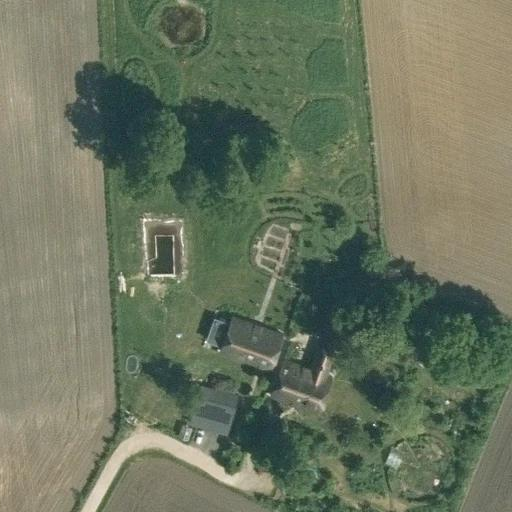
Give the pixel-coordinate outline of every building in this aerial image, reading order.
[(325,272),(323,266),(315,268),(317,274),(325,272)] [(316,338),(342,347),(355,312),(329,303),(316,338)] [(270,367),(275,368),(278,361),(273,359),(282,334),(231,317),(219,352),(269,369),(270,367)] [(270,394),(319,412),(332,376),(326,374),(334,351),(319,345),(310,369),(283,359),(282,362),(278,361),(275,368),(278,370),(270,394)] [(448,376),(480,387),(486,369),(474,365),(455,358),(448,376)] [(201,424),(228,431),(234,411),(239,395),(211,386),(206,403),(194,399),(191,411),(204,415),(201,424)]
